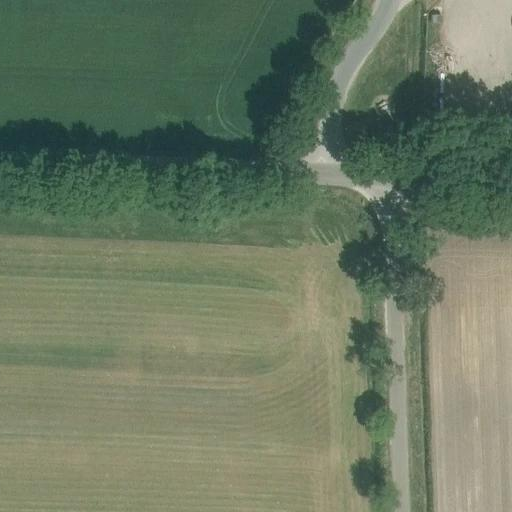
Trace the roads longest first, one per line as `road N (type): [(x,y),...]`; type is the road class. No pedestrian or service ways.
road 1 (unclassified): [(401,511),(388,176)]
road 2 (tertiary): [(328,174),(0,163)]
road 3 (unclassified): [(328,174),(330,115),(343,71),(390,0)]
road 4 (tertiary): [(511,180),(388,176)]
